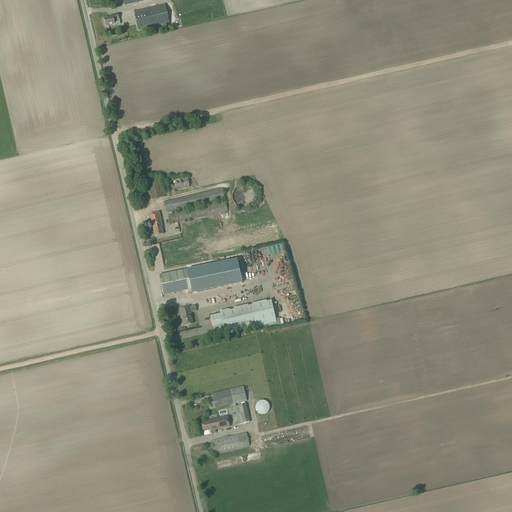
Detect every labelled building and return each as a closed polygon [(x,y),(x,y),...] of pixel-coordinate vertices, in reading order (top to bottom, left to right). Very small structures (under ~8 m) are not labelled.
[(126,13),(130,32),(170,23),(165,4),(126,13)] [(183,24),(201,22),(199,10),(181,13),(183,24)] [(104,19),(106,26),(115,24),(114,20),(119,19),(118,14),(112,16),(112,17),(104,19)] [(168,181),(170,192),(190,188),(187,177),(168,181)] [(149,200),(165,197),(162,179),(150,181),(152,193),(148,194),(149,200)] [(215,201),(216,205),(226,203),(223,189),(164,202),(166,212),(215,201)] [(226,203),(216,205),(168,215),(170,224),(228,211),(226,203)] [(150,214),(155,236),(163,234),(162,227),(159,212),(150,214)] [(269,255),(284,252),(282,243),(267,247),(269,255)] [(164,274),(159,275),(163,295),(191,289),(192,294),(242,283),(237,259),(175,272),(175,270),(164,272),(164,274)] [(234,310),(229,311),(229,309),(220,312),(220,314),(210,317),(214,332),(224,330),(225,335),(276,323),(271,301),(267,302),(266,300),(252,304),(252,305),(248,306),(248,305),(234,308),(234,310)] [(193,324),(189,307),(179,309),(181,319),(182,319),(184,326),(193,324)] [(212,394),(213,400),(215,409),(247,401),(243,387),(212,394)] [(255,408),(255,409),(256,410),(256,411),(257,412),(257,413),(258,413),(258,414),(259,414),(260,415),(261,415),(262,415),(263,415),(264,415),(265,415),(265,414),(266,414),(267,414),(267,413),(268,413),(268,412),(269,411),(269,410),(269,409),(270,409),(270,408),(270,407),(269,407),(269,406),(269,405),(269,404),(268,404),(268,403),(267,402),(266,402),(265,401),(264,401),(263,401),(262,401),(261,401),(260,401),(259,402),(258,402),(257,403),(257,404),(256,404),(256,405),(256,406),(255,407),(255,408)] [(235,407),(239,425),(250,422),(246,404),(235,407)] [(209,421),(201,423),(203,432),(210,430),(211,434),(216,433),(216,430),(230,427),(227,416),(213,419),(209,420),(209,421)] [(249,447),(246,433),(211,441),(214,455),(249,447)]
